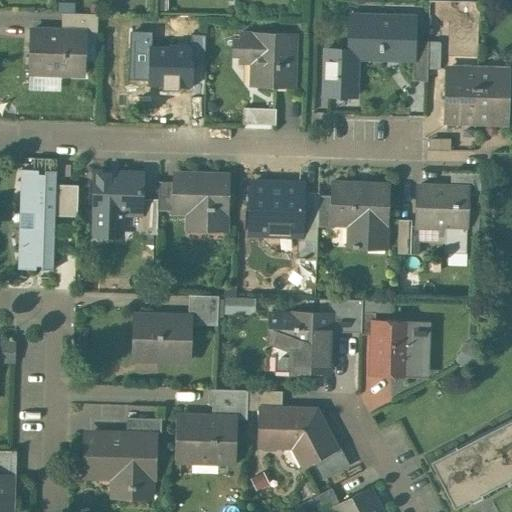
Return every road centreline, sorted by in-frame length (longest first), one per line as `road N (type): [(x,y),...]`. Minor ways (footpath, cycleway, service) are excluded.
road 1 (residential): [(0,134),(401,149)]
road 2 (residential): [(0,299),(30,300),(52,324),(46,511)]
